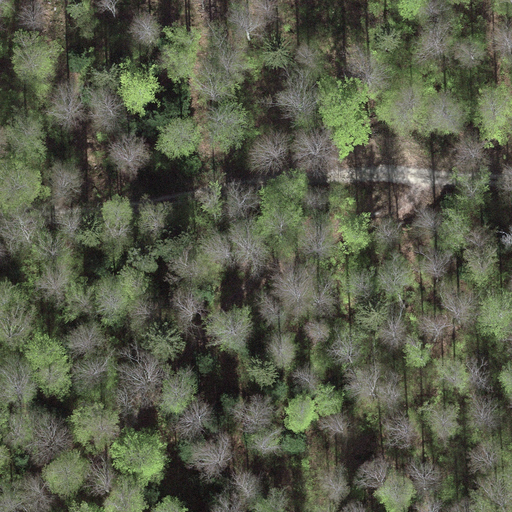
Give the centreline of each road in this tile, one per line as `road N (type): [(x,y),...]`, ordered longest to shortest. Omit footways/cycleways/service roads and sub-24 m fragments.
road 1 (track): [(423,178),(399,213),(342,225),(274,261),(230,300),(143,414),(29,511)]
road 2 (track): [(0,218),(115,210),(255,185),(511,176)]
